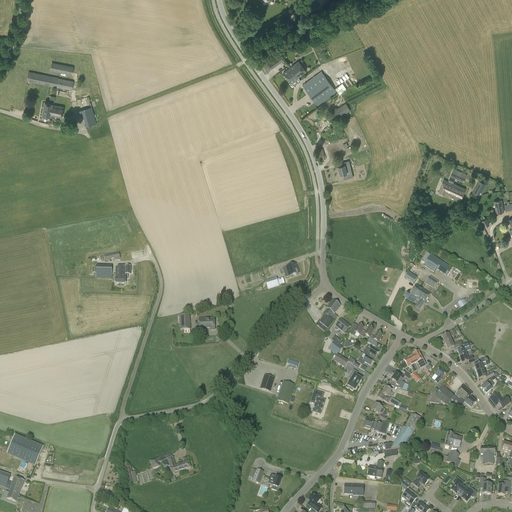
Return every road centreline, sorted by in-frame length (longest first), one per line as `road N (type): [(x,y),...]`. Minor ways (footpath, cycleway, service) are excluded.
road 1 (tertiary): [(326,284),(316,165),(218,0)]
road 2 (unclassified): [(119,418),(212,396),(326,284)]
road 3 (unclassified): [(119,418),(159,291),(146,247)]
road 4 (tertiary): [(325,467),(401,335)]
road 5 (tertiary): [(511,432),(455,368),(415,342)]
